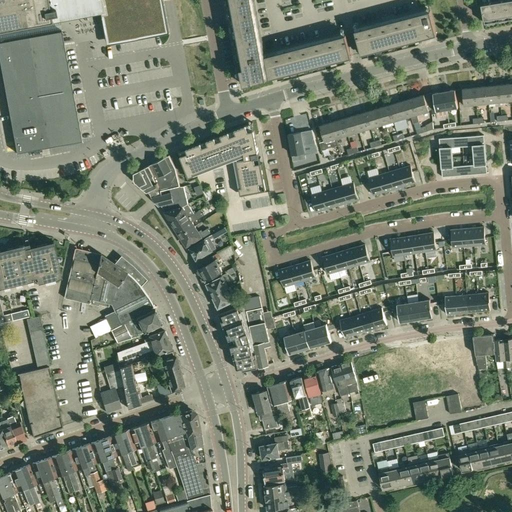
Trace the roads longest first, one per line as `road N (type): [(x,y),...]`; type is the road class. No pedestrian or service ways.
road 1 (residential): [(297,225),(266,235),(273,261),(375,232),(502,215)]
road 2 (unclassified): [(226,386),(377,342),(511,324)]
road 3 (residential): [(502,215),(499,180),(491,180),(439,184),(297,225)]
road 4 (primary): [(226,386),(173,269),(138,234),(93,215)]
road 5 (residential): [(382,511),(365,439),(511,405)]
road 6 (unclassified): [(206,391),(0,463)]
road 7 (primary): [(90,230),(122,242),(154,269),(206,391)]
road 8 (unclassified): [(271,98),(470,46)]
road 9 (unclassified): [(93,215),(107,171),(227,112)]
road 10 (residential): [(271,98),(297,225)]
road 11 (primary): [(241,511),(238,432),(226,386)]
road 12 (primary): [(206,391),(228,511)]
